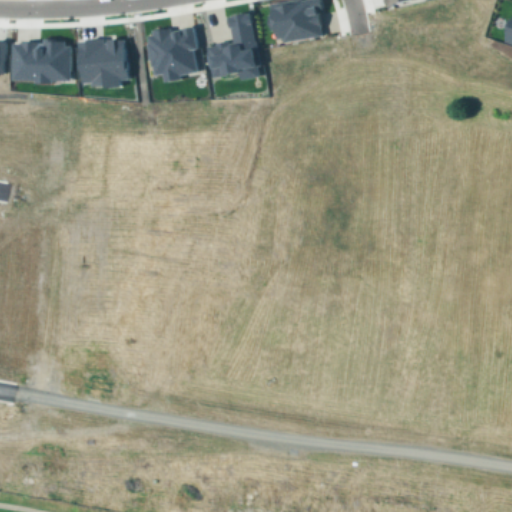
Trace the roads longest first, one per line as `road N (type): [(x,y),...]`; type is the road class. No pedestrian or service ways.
road 1 (residential): [(0,390),(511,465)]
road 2 (residential): [(347,0),(359,63),(356,446)]
road 3 (residential): [(0,189),(358,244)]
road 4 (residential): [(139,0),(0,7)]
